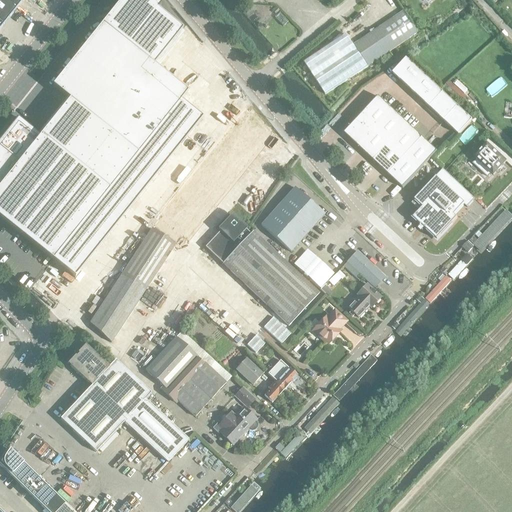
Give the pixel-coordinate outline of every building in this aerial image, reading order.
[(0,0),(0,21),(4,24),(14,12),(0,0)] [(0,0),(14,12),(23,0),(0,0)] [(154,0),(118,0),(117,2),(119,3),(146,24),(157,10),(161,5),(154,0)] [(119,3),(102,24),(154,66),(182,30),(157,10),(146,24),(119,3)] [(304,63),(326,95),(418,33),(404,12),(353,45),(346,35),(304,63)] [(18,118),(0,140),(0,218),(54,261),(82,226),(117,181),(138,155),(119,140),(145,108),(130,95),(154,66),(102,24),(53,87),(69,100),(41,136),(18,118)] [(393,74),(430,108),(443,93),(407,59),(393,74)] [(145,108),(119,140),(138,155),(138,154),(181,101),(188,93),(154,66),(130,95),(145,108)] [(467,97),(449,81),(442,89),(460,105),(467,97)] [(443,93),(430,108),(444,122),(458,107),(443,93)] [(379,97),(345,134),(359,147),(393,111),(379,97)] [(181,101),(138,154),(160,172),(202,119),(181,101)] [(458,107),(444,122),(459,135),(473,121),(458,107)] [(267,133),(240,111),(219,137),(246,159),(267,133)] [(359,147),(374,161),(387,147),(401,160),(422,138),(393,111),(359,147)] [(246,159),(219,137),(198,164),(225,185),(246,159)] [(437,152),(422,138),(401,160),(388,174),(403,188),(430,160),(437,152)] [(474,164),(481,171),(488,177),(491,173),(494,176),(507,162),(487,144),(474,158),(477,160),(474,164)] [(387,147),(374,161),(388,174),(401,160),(387,147)] [(138,155),(117,181),(139,199),(160,172),(138,154),(138,155)] [(225,185),(198,164),(177,190),(204,212),(225,185)] [(437,240),(457,218),(454,216),(465,205),(467,208),(475,199),(443,170),(435,178),(436,178),(412,204),(420,211),(414,218),(421,226),(420,227),(421,227),(422,226),(437,240)] [(117,181),(82,226),(103,243),(139,199),(117,181)] [(294,188),(260,226),(291,253),(325,215),(294,188)] [(204,212),(177,190),(156,217),(183,238),(204,212)] [(471,247),(482,256),(511,223),(511,216),(505,210),(471,247)] [(251,233),(232,215),(218,230),(220,232),(205,248),(288,326),(319,294),(253,232),(251,233)] [(156,217),(135,243),(162,265),(183,238),(156,217)] [(82,226),(54,261),(75,278),(103,243),(82,226)] [(135,243),(114,269),(141,291),(162,265),(135,243)] [(453,286),(482,256),(471,247),(443,277),(453,286)] [(356,251),(347,262),(375,288),(385,278),(356,251)] [(114,269),(93,296),(120,317),(141,291),(114,269)] [(453,286),(443,277),(421,300),(432,310),(453,286)] [(371,309),(371,308),(381,298),(366,284),(356,295),(358,297),(369,307),(371,309)] [(93,296),(80,311),(108,333),(120,317),(93,296)] [(358,318),(369,307),(358,297),(347,308),(358,318)] [(392,332),(402,341),(432,310),(421,300),(392,332)] [(333,335),(337,330),(345,322),(335,312),(327,320),(325,318),(313,331),(327,344),(329,343),(331,343),(334,340),(334,338),(335,337),(333,335)] [(273,318),(264,328),(281,344),(291,334),(273,318)] [(181,331),(176,337),(145,371),(162,387),(160,390),(176,405),(178,402),(195,418),(226,383),(231,377),(181,331)] [(265,343),(256,335),(247,345),(256,353),(261,348),(265,343)] [(125,423),(168,463),(188,441),(145,401),(152,394),(116,361),(110,367),(86,345),(86,344),(67,364),(68,364),(93,387),(61,420),(97,454),(125,423)] [(380,366),(370,356),(331,397),(341,407),(380,366)] [(252,386),(263,374),(246,359),(236,370),(252,386)] [(267,374),(275,381),(284,390),(293,381),(294,381),(296,379),(296,378),(297,376),(290,369),(289,370),(280,361),(267,374)] [(269,390),(264,396),(272,404),(284,390),(275,381),(268,388),(269,390)] [(242,388),(234,396),(247,409),(255,400),(242,388)] [(341,407),(331,397),(298,433),(309,443),(341,407)] [(219,423),(214,428),(233,446),(233,445),(248,429),(250,431),(252,432),(255,431),(257,428),(258,426),(257,423),(255,422),(256,421),(257,420),(244,408),(243,409),(244,409),(235,417),(231,413),(228,417),(226,416),(224,416),(222,417),(221,419),(221,421),(222,422),(221,424),(219,423)] [(278,455),(288,465),(309,443),(298,433),(278,455)] [(0,459),(0,466),(21,487),(43,508),(55,495),(9,450),(9,451),(8,453),(5,451),(0,459)] [(242,511),(261,492),(250,483),(226,509),(229,511),(242,511)] [(43,508),(46,511),(59,511),(66,505),(55,495),(43,508)]
